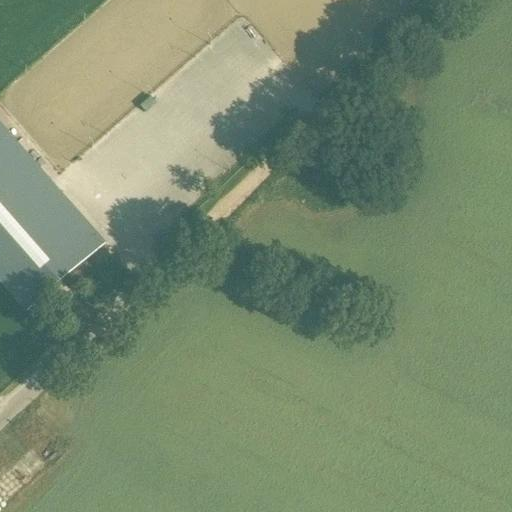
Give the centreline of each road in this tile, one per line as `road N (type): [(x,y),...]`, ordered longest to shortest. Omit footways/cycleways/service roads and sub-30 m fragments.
road 1 (track): [(125,301),(440,0)]
road 2 (unclassified): [(0,422),(125,301)]
